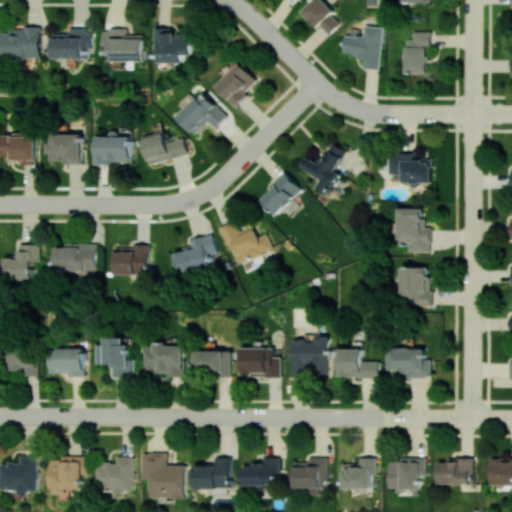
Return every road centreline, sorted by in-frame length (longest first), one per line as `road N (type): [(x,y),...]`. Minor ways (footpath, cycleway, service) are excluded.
road 1 (residential): [(0,416),(511,418)]
road 2 (residential): [(473,418),(474,0)]
road 3 (residential): [(226,175),(319,83)]
road 4 (residential): [(106,204),(183,201),(226,175)]
road 5 (residential): [(388,113),(511,113)]
road 6 (residential): [(231,0),(319,83)]
